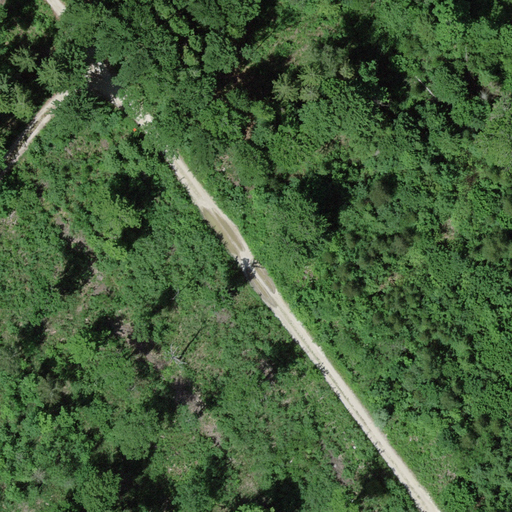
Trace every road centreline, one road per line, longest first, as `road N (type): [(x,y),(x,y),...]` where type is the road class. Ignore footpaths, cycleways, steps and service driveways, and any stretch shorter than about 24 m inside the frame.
road 1 (track): [(425,511),(51,0)]
road 2 (track): [(0,168),(93,51)]
